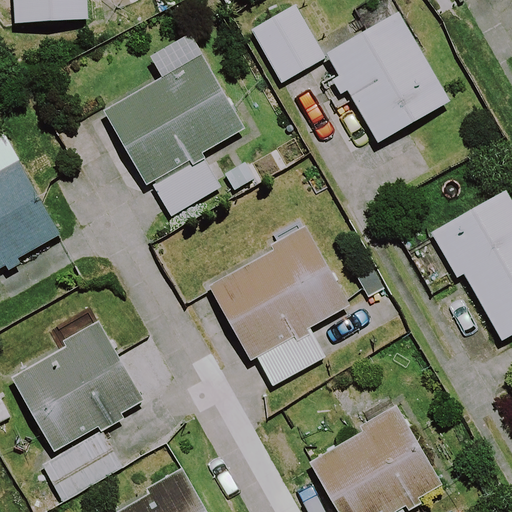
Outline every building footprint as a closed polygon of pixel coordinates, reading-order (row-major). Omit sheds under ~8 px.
[(12,0),(14,21),(88,16),(86,0),(12,0)] [(282,82),(327,56),(296,2),(251,28),(282,82)] [(397,9),(326,51),(339,73),(331,78),(340,92),(347,88),(378,141),(450,99),(397,9)] [(161,75),(103,110),(147,183),(151,181),(171,216),(221,186),(200,151),(246,124),(190,31),(149,55),(161,75)] [(0,266),(5,264),(8,269),(21,261),(18,255),(60,232),(4,132),(0,133),(0,266)] [(511,199),(507,190),(432,231),(457,276),(464,272),(501,339),(511,332),(511,199)] [(348,303),(305,224),(270,242),(273,248),(208,283),(249,359),(256,356),(272,384),(325,355),(309,325),(348,303)] [(97,310),(118,346),(142,333),(121,296),(97,310)] [(143,398),(98,319),(62,339),(66,344),(11,375),(53,450),(98,425),(101,430),(124,417),(121,411),(143,398)] [(441,484),(396,403),(359,424),(362,430),(308,460),(337,511),(405,511),(402,506),(406,504),(408,508),(421,501),(419,497),(441,484)] [(103,431),(42,464),(61,500),(123,466),(103,431)] [(209,511),(182,465),(146,486),(149,491),(112,511),(209,511)]
